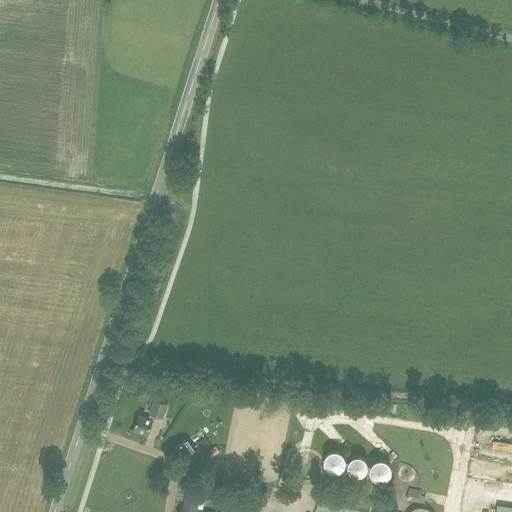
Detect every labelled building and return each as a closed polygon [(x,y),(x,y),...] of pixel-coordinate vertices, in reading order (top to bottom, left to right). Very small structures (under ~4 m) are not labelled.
[(162,418),(167,404),(154,400),(149,414),(162,418)] [(148,434),(153,420),(139,415),(134,429),(148,434)] [(201,450),(210,443),(205,436),(196,443),(197,444),(193,447),(187,438),(175,447),(184,459),(196,451),(199,448),(201,450)] [(511,449),(511,439),(494,439),(493,449),(511,449)] [(330,440),(321,454),(337,463),(345,450),(330,440)] [(367,458),(359,445),(344,454),(349,461),(353,458),(357,464),(367,458)] [(367,464),(376,460),(380,468),(390,463),(383,448),(364,457),(367,464)] [(409,488),(407,499),(419,502),(422,490),(409,488)] [(208,511),(197,510),(200,491),(188,489),(184,507),(182,507),(180,511),(208,511)] [(379,511),(381,503),(370,501),(370,498),(320,489),(315,511),(379,511)] [(466,495),(466,504),(485,504),(484,495),(466,495)]
